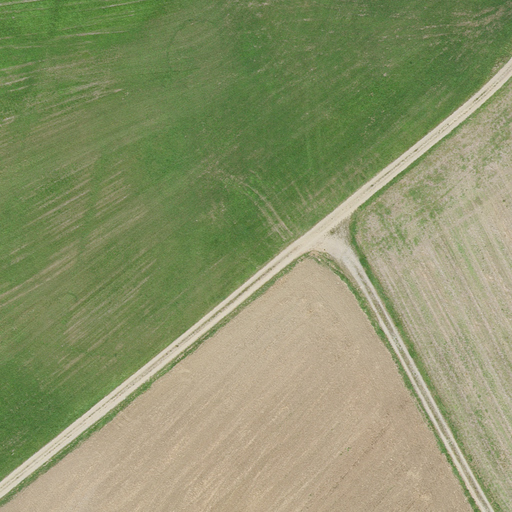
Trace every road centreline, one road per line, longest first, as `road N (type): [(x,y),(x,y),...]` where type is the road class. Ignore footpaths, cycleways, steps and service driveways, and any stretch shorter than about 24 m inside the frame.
road 1 (track): [(0,489),(324,226),(511,50)]
road 2 (track): [(324,226),(486,511)]
